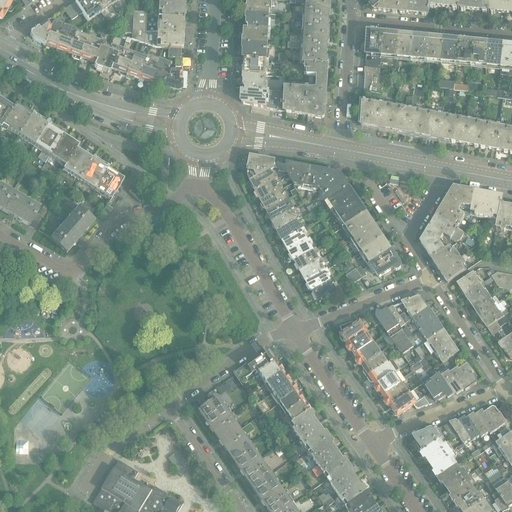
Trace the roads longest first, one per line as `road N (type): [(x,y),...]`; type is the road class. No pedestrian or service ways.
road 1 (residential): [(196,187),(126,218),(69,271),(0,235)]
road 2 (residential): [(293,331),(217,199),(196,187)]
road 3 (residential): [(511,35),(349,19)]
road 4 (residential): [(293,331),(430,278)]
road 5 (residential): [(169,406),(257,344),(293,331)]
road 6 (residential): [(369,442),(505,390)]
road 7 (residential): [(430,278),(505,390)]
road 8 (residential): [(369,442),(293,331)]
road 9 (residential): [(340,149),(349,19)]
road 10 (residential): [(242,511),(169,406)]
road 11 (residential): [(83,490),(107,451),(169,406)]
road 12 (tertiary): [(108,110),(0,55)]
